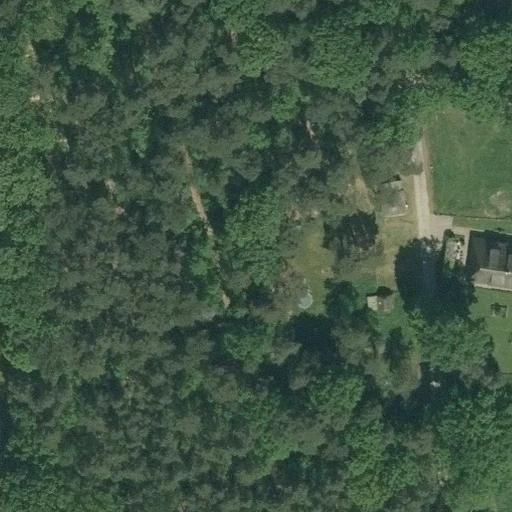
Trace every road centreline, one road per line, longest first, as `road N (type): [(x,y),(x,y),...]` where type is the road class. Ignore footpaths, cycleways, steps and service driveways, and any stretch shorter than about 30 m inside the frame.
road 1 (track): [(123,0),(152,47),(285,511)]
road 2 (track): [(436,362),(401,0)]
road 3 (track): [(436,362),(447,511)]
